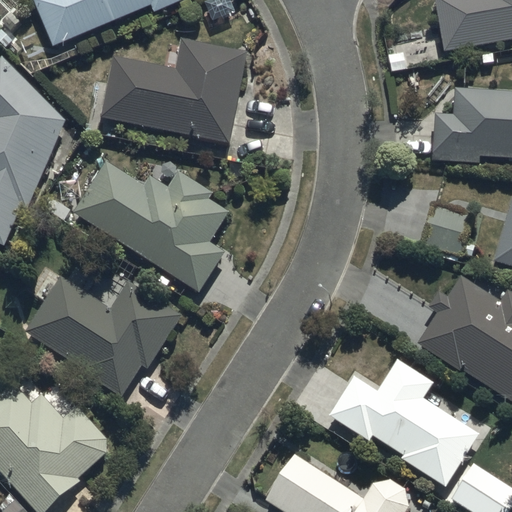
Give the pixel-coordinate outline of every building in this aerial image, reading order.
[(34,0),(55,47),(152,5),(156,14),(187,0),(34,0)] [(511,0),(436,0),(446,52),(511,40),(511,0)] [(114,56),(101,118),(230,145),(250,52),(183,38),(176,69),(114,56)] [(66,122),(25,79),(5,58),(0,62),(0,243),(6,246),(23,206),(29,208),(66,122)] [(438,113),(435,160),(481,163),(481,157),(511,159),(511,92),(456,88),(454,114),(438,113)] [(107,162),(75,212),(201,294),(227,253),(211,243),(230,213),(210,200),(214,193),(181,172),(171,188),(152,176),(145,186),(107,162)] [(436,205),(421,246),(461,260),(476,219),(436,205)] [(511,205),(495,261),(511,265),(511,205)] [(182,317),(129,283),(111,310),(61,278),(26,332),(83,369),(82,371),(123,398),(144,366),(148,369),(182,317)] [(439,313),(419,344),(511,402),(511,294),(509,292),(502,304),(462,279),(451,297),(442,292),(432,308),(439,313)] [(480,435),(455,419),(459,412),(444,402),(439,409),(425,401),(436,383),(399,361),(380,391),(355,376),(330,417),(371,442),(374,437),(404,456),(402,459),(447,488),(480,435)] [(15,384),(0,396),(0,470),(38,511),(48,511),(81,482),(79,480),(107,453),(109,440),(78,406),(64,419),(43,395),(33,404),(15,384)] [(296,455),(266,501),(283,511),(408,511),(411,508),(407,490),(391,480),(373,485),(364,499),(296,455)]
